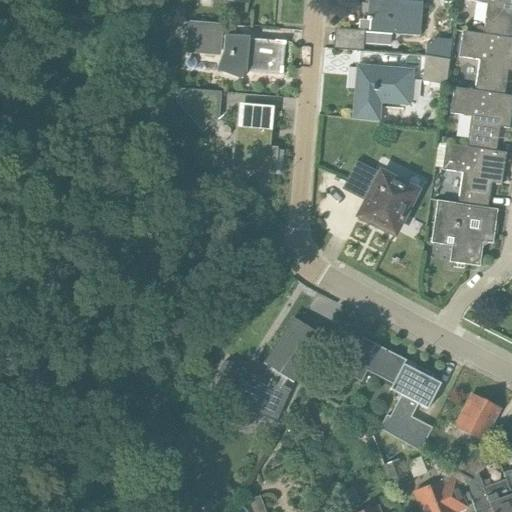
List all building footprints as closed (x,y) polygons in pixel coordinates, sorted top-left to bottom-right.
[(388,1),(388,0),(368,0),(367,21),(371,21),(370,34),(420,38),(423,4),(388,1)] [(511,0),(467,0),(468,0),(489,3),(484,34),(511,37),(511,0)] [(220,37),(221,25),(196,23),(194,48),(217,50),(218,37),(220,37)] [(339,26),(339,46),(367,46),(367,27),(339,26)] [(511,37),(484,34),(463,31),(459,57),(480,60),(476,90),(506,95),(510,70),(511,70),(511,37)] [(282,76),(284,42),(233,38),(231,57),(229,57),(223,72),(243,79),(245,74),(282,76)] [(426,44),(426,57),(450,61),(451,40),(433,39),(433,44),(426,44)] [(450,61),(426,57),(422,82),(446,86),(450,61)] [(358,67),(353,120),(379,122),(381,103),(409,106),(412,71),(358,67)] [(511,95),(506,95),(476,90),(455,87),(451,113),(472,116),(467,147),(497,151),(501,127),(511,128),(511,121),(511,95)] [(215,97),(175,94),(174,103),(198,130),(213,118),(215,97)] [(270,128),(271,109),(241,107),(236,170),(275,173),(278,148),(265,147),(267,128),(270,128)] [(507,153),(497,151),(467,147),(446,144),(442,170),(463,173),(459,204),(489,209),(492,184),(502,185),(507,153)] [(357,194),(367,172),(354,166),(343,187),(357,194)] [(394,233),(415,192),(381,175),(360,217),(380,226),(380,232),(385,235),(390,232),(394,233)] [(498,210),(489,209),(459,204),(437,201),(431,243),(452,247),(450,263),(480,267),(484,243),(493,244),(498,210)] [(293,384),(323,338),(293,318),(292,320),(263,364),(270,368),(264,378),(228,362),(213,396),(275,424),(290,390),(283,387),(287,381),(293,384)] [(379,429),(383,431),(420,451),(432,428),(411,418),(433,375),(363,339),(355,356),(408,383),(390,418),(386,416),(379,429)] [(483,440),(499,409),(472,395),(455,426),(483,440)] [(420,451),(383,431),(372,435),(392,490),(407,485),(399,461),(402,460),(403,462),(419,456),(420,451)] [(359,443),(363,437),(355,432),(351,438),(359,443)] [(461,458),(470,463),(477,450),(468,445),(461,458)] [(472,481),(478,475),(484,468),(493,451),(480,445),(477,450),(470,463),(464,476),(472,481)] [(456,511),(473,506),(466,487),(472,481),(464,476),(433,460),(430,461),(439,485),(415,494),(421,511),(456,511)] [(503,473),(506,480),(507,483),(511,497),(511,472),(511,470),(503,473)] [(321,493),(333,489),(328,473),(316,478),(321,493)] [(466,487),(473,506),(475,511),(482,511),(491,509),(492,511),(511,511),(511,497),(507,483),(506,480),(490,485),(488,479),(480,482),(478,475),(472,481),(466,487)] [(328,492),(319,495),(323,507),(332,503),(328,492)] [(253,511),(265,511),(260,496),(250,500),(253,511)] [(167,511),(170,506),(156,500),(150,511),(167,511)]
